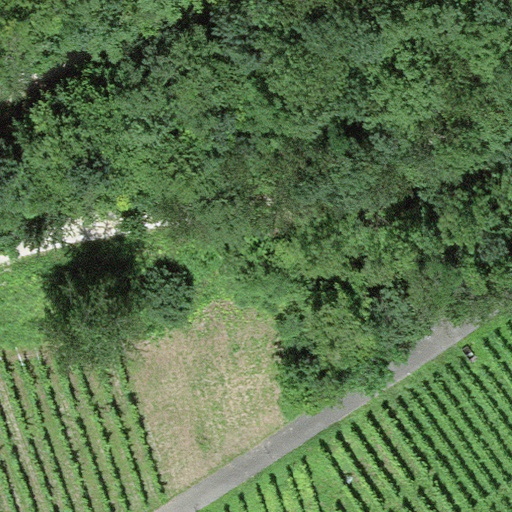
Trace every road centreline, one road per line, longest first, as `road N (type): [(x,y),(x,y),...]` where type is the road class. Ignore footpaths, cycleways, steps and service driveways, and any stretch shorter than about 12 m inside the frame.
road 1 (track): [(511,120),(401,164),(302,191),(0,255)]
road 2 (track): [(511,286),(185,511)]
road 3 (track): [(0,87),(175,0)]
